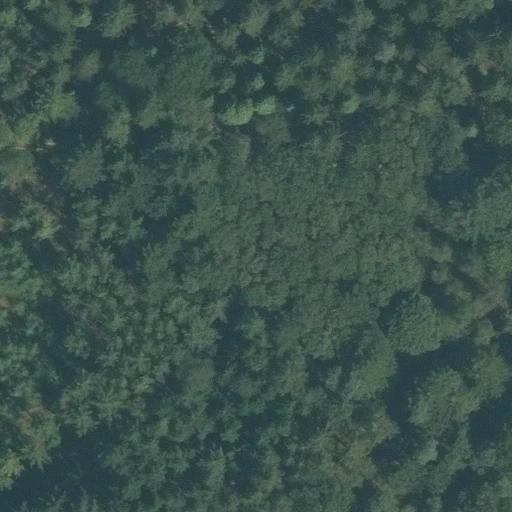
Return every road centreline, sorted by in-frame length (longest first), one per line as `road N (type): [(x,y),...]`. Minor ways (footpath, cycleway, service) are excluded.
road 1 (track): [(70,0),(269,154),(511,173)]
road 2 (track): [(269,154),(0,139)]
